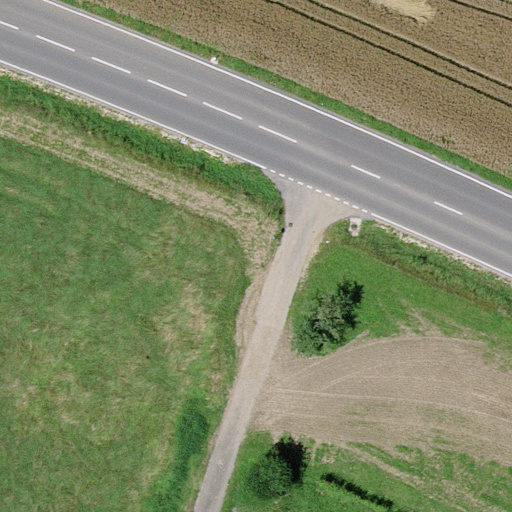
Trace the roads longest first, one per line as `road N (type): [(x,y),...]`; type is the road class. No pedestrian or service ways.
road 1 (secondary): [(0,30),(341,156),(511,239)]
road 2 (track): [(219,511),(341,156)]
